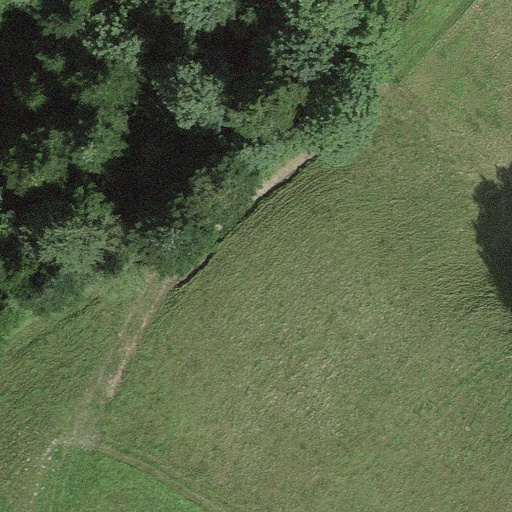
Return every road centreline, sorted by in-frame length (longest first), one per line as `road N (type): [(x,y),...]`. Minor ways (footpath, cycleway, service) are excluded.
road 1 (track): [(470,0),(386,97),(213,247)]
road 2 (track): [(213,247),(156,359),(102,420)]
